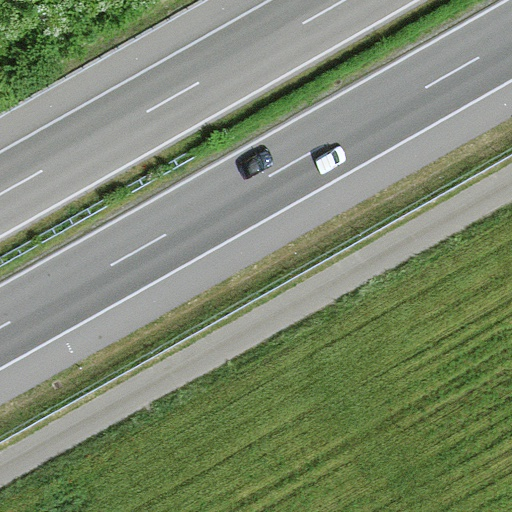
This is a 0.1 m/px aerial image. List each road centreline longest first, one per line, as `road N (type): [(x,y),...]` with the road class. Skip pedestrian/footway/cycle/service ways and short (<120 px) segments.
road 1 (unclassified): [(0,470),(511,181)]
road 2 (motorway): [(0,327),(511,38)]
road 3 (motorway): [(344,0),(0,193)]
